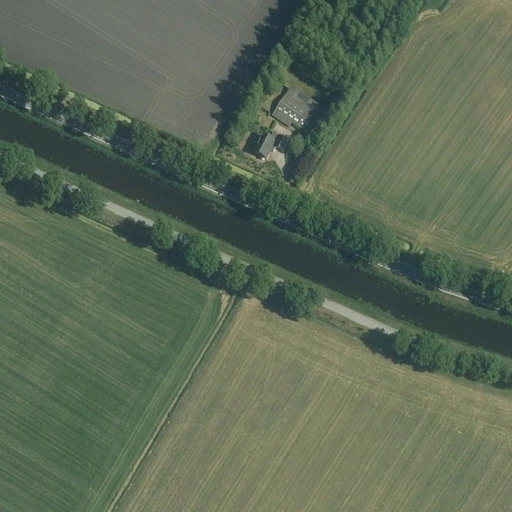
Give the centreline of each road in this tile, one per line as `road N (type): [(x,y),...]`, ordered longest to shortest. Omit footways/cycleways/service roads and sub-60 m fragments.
road 1 (unclassified): [(511,373),(384,331),(0,155)]
road 2 (tertiary): [(511,307),(431,281),(0,89)]
